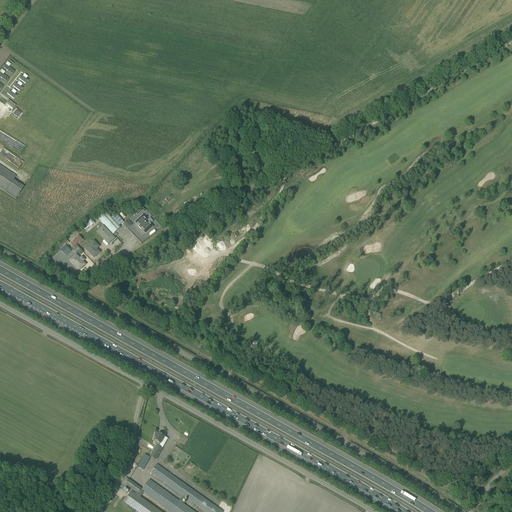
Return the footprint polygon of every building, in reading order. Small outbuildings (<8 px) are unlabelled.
[(5,65),(3,68),(12,75),(14,71),(5,65)] [(0,72),(0,77),(6,82),(9,79),(0,72)] [(28,81),(21,76),(19,79),(25,84),(28,81)] [(22,88),(15,83),(13,87),(19,91),(22,88)] [(16,96),(9,91),(7,94),(14,99),(16,96)] [(8,101),(6,103),(9,105),(13,109),(15,106),(8,101)] [(0,165),(0,189),(15,199),(23,187),(13,180),(15,176),(0,165)] [(142,207),(134,213),(136,215),(141,211),(143,213),(145,211),(142,207)] [(98,218),(113,235),(121,228),(105,211),(98,218)] [(142,215),(135,222),(139,227),(141,230),(141,229),(145,234),(153,227),(150,224),(154,221),(150,217),(147,220),(142,215)] [(103,226),(96,232),(108,245),(115,239),(103,226)] [(73,248),(83,240),(78,235),(69,243),(73,248)] [(89,245),(85,249),(94,258),(100,253),(96,249),(99,247),(94,241),(89,245)] [(65,245),(60,250),(66,256),(71,251),(65,245)] [(76,254),(70,260),(80,270),(83,267),(86,265),(82,261),(84,260),(81,257),(80,259),(76,254)] [(156,446),(150,456),(156,460),(162,450),(162,449),(159,447),(165,437),(158,433),(154,440),(158,442),(156,446)] [(144,454),(137,467),(142,470),(143,470),(144,467),(150,458),(144,454)] [(194,511),(182,503),(185,498),(204,511),(222,511),(157,464),(150,473),(182,496),(179,501),(149,480),(142,490),(128,480),(124,486),(132,491),(124,502),(137,511),(194,511)]
